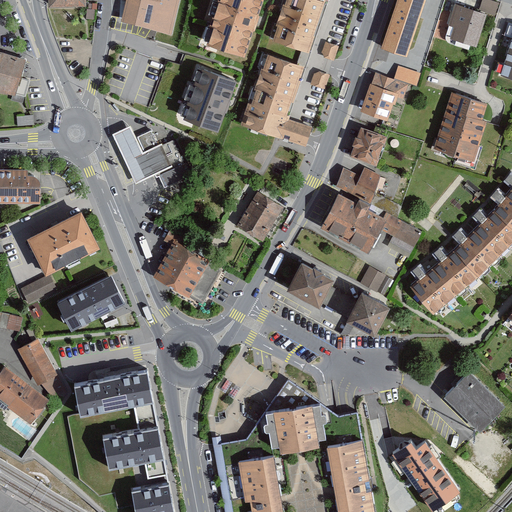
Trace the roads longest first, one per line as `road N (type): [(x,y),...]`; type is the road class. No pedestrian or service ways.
road 1 (tertiary): [(241,309),(313,181),(368,29)]
road 2 (primary): [(182,332),(158,298),(93,138)]
road 3 (primary): [(82,150),(167,345)]
